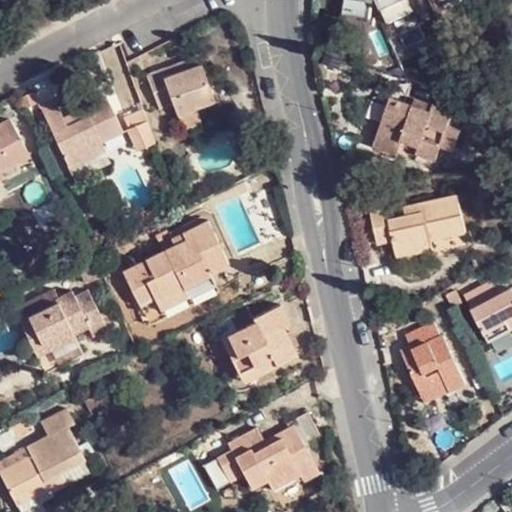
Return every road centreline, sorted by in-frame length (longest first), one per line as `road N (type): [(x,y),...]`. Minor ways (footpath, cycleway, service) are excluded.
road 1 (residential): [(279,0),(379,511)]
road 2 (residential): [(0,76),(140,0)]
